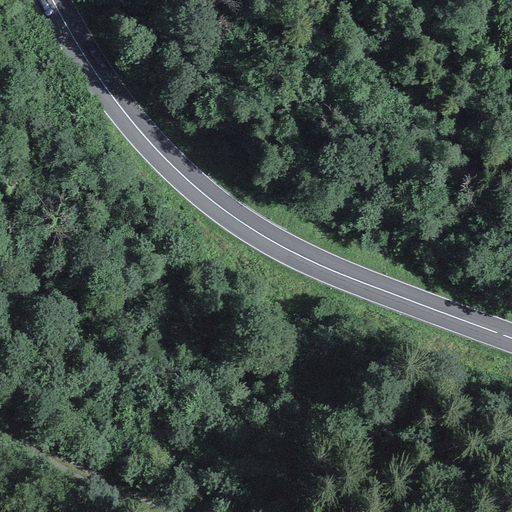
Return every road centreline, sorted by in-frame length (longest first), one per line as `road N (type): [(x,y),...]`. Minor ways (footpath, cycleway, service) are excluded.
road 1 (secondary): [(51,0),(121,111),(211,203),(297,258),(511,341)]
road 2 (track): [(0,418),(121,502),(150,511)]
